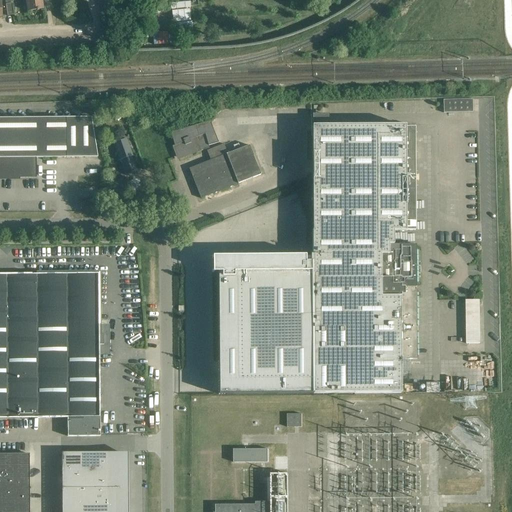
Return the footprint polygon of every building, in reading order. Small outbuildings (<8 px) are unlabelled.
[(10,0),(5,1),(5,4),(7,16),(14,15),(12,3),(10,4),(10,0)] [(41,0),(25,0),(27,12),(36,10),(36,11),(39,11),(38,10),(43,9),(41,0)] [(473,112),(473,99),(443,100),(444,113),(473,112)] [(97,158),(91,118),(65,118),(0,118),(0,178),(36,178),(36,158),(97,158)] [(195,126),(180,130),(170,133),(172,139),(177,158),(202,151),(201,148),(207,146),(208,146),(218,143),(211,121),(195,126)] [(212,257),(212,259),(212,270),(212,271),(212,273),(213,273),(213,272),(217,272),(218,362),(218,395),(226,395),(313,394),(354,394),(401,393),(400,373),(400,360),(416,360),(416,290),(414,290),(414,288),(416,288),(415,245),(391,245),(391,231),(415,231),(415,127),(342,127),(313,128),(313,138),(313,175),(313,231),(311,231),(311,239),(312,248),(311,248),(311,255),(309,255),(309,257),(305,257),(304,256),(297,256),(297,257),(222,258),(222,257),(220,257),(220,258),(213,258),(213,257),(212,257)] [(126,139),(113,144),(119,161),(120,161),(125,175),(136,171),(131,157),(132,157),(126,139)] [(210,160),(188,169),(193,181),(200,199),(260,175),(250,147),(249,145),(227,154),(225,148),(224,144),(206,151),(208,154),(210,160)] [(126,178),(115,181),(120,197),(132,193),(126,178)] [(96,273),(38,274),(39,418),(69,418),(69,437),(90,437),(100,436),(98,355),(109,355),(109,325),(97,325),(96,273)] [(481,298),(467,299),(467,343),(482,343),(481,298)] [(302,427),(302,414),(287,414),(287,428),(302,427)] [(268,462),(268,449),(233,450),(234,463),(268,462)] [(121,453),(61,453),(61,511),(120,511),(120,455),(121,455),(121,453)] [(29,511),(29,454),(0,454),(0,511),(29,511)] [(287,511),(288,474),(271,474),(271,502),(256,502),(256,505),(216,505),(215,511),(287,511)]
